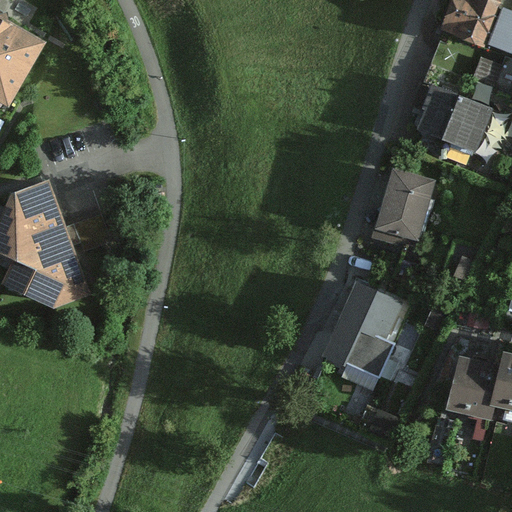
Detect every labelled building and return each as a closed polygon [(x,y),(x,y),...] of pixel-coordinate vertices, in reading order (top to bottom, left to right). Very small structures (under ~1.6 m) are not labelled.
[(511,8),(504,5),(505,3),(505,0),(452,0),(442,28),(488,45),(489,43),(511,51),(511,8)] [(0,96),(8,101),(47,36),(0,8),(0,96)] [(503,68),(482,59),(474,77),(494,86),(503,68)] [(493,109),(433,85),(417,126),(477,150),(493,109)] [(439,181),(395,166),(372,236),(417,250),(439,181)] [(50,174),(12,188),(0,214),(0,244),(16,252),(3,279),(54,303),(92,289),(50,174)] [(475,260),(462,254),(453,273),(467,279),(475,260)] [(404,304),(357,284),(325,363),(372,382),(404,304)] [(451,310),(433,303),(425,323),(442,330),(451,310)] [(496,403),(511,407),(511,349),(510,349),(496,403)] [(448,406),(491,417),(506,364),(462,352),(448,406)]
